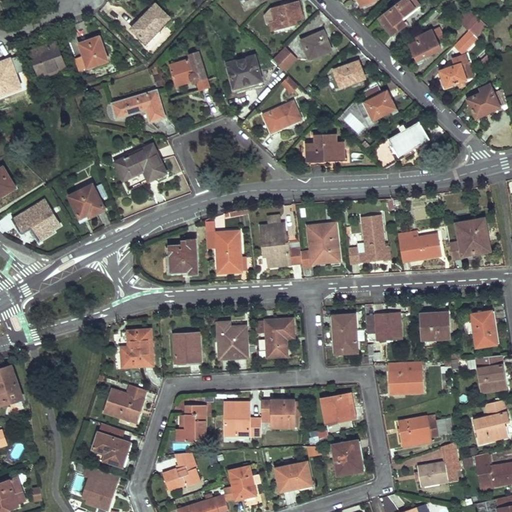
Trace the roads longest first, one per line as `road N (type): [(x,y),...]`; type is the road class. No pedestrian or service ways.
road 1 (residential): [(488,168),(408,184),(240,191),(165,213),(102,250)]
road 2 (residential): [(318,377),(169,384),(138,485),(147,511)]
road 3 (residential): [(488,168),(467,138),(323,0)]
road 4 (residential): [(288,511),(384,481),(365,373)]
road 5 (residential): [(511,276),(311,286)]
road 6 (residential): [(311,286),(134,298)]
